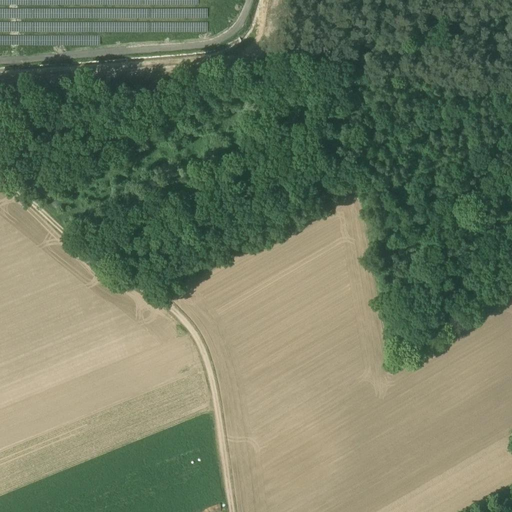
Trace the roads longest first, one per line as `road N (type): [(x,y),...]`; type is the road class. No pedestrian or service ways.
road 1 (track): [(230,511),(208,363),(190,327),(88,257),(0,174)]
road 2 (track): [(249,0),(240,24),(210,44),(0,60)]
